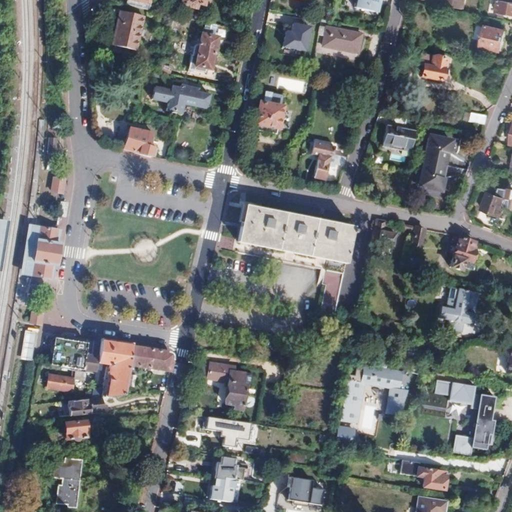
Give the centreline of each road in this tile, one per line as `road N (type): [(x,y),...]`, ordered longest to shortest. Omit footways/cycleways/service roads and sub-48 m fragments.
road 1 (residential): [(87,156),(68,304),(91,324),(187,338)]
road 2 (residential): [(400,0),(341,205)]
road 3 (residential): [(224,182),(263,0)]
road 4 (residential): [(144,511),(187,338)]
road 5 (residential): [(187,338),(224,182)]
road 6 (residential): [(511,82),(453,227)]
road 7 (residential): [(224,182),(87,156)]
road 8 (residential): [(87,156),(76,137),(71,20)]
